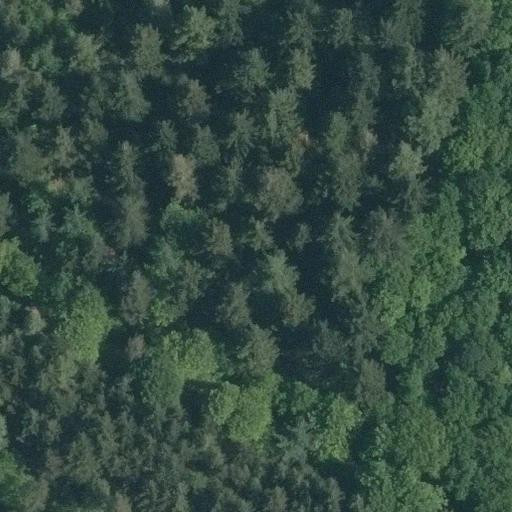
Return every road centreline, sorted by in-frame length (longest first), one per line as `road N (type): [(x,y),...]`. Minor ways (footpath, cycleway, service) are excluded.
road 1 (track): [(463,511),(0,291)]
road 2 (track): [(143,360),(268,0)]
